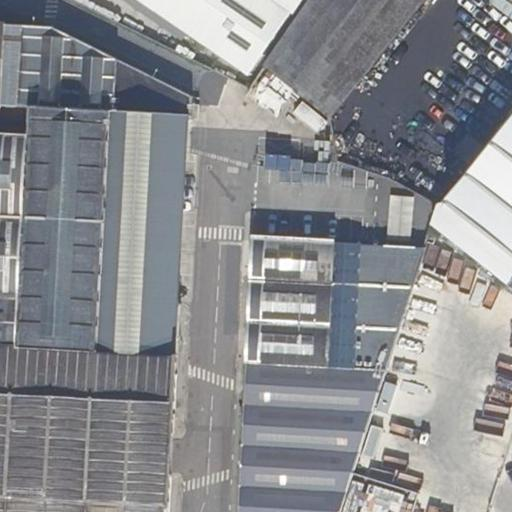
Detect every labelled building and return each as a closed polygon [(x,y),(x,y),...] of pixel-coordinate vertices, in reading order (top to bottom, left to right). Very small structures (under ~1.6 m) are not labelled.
[(221,0),(125,0),(244,82),(275,37),(221,0)] [(221,0),(275,37),(301,0),(221,0)] [(310,0),(260,73),(330,112),(420,0),(310,0)] [(110,113),(189,117),(190,95),(51,26),(0,24),(0,114),(0,108),(28,110),(26,139),(0,137),(0,511),(169,511),(177,356),(97,350),(110,113)] [(298,104),(291,115),(317,131),(324,120),(298,104)] [(438,205),(430,227),(511,290),(511,108),(454,181),(457,184),(441,204),(438,203),(438,205)] [(177,356),(189,117),(110,113),(97,350),(177,356)] [(337,511),(397,329),(430,227),(438,205),(438,203),(389,175),(337,158),(256,156),(253,222),(248,222),(245,227),(245,238),(252,239),(238,511),(337,511)] [(375,432),(396,439),(472,463),(494,395),(397,364),(375,432)] [(472,463),(396,439),(394,446),(377,440),(364,477),(415,495),(409,511),(489,511),(502,472),(472,463)] [(366,487),(358,511),(397,511),(402,496),(366,487)]
